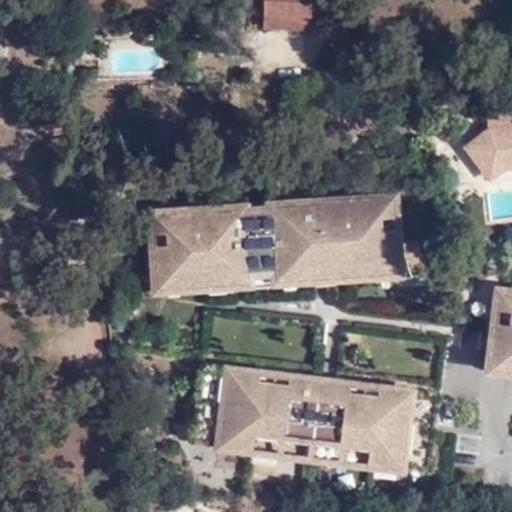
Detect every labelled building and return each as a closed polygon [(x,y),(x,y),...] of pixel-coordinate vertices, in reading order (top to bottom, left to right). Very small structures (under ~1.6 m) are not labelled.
[(304,36),(303,9),(265,8),(264,0),(241,0),(241,7),(254,8),(254,36),(273,36),(273,21),(288,21),(289,36),(304,36)] [(303,0),(264,0),(265,8),(303,9),(303,0)] [(273,36),(289,36),(288,21),(273,21),(273,36)] [(495,156),(511,153),(511,104),(495,108),(487,115),(488,126),(488,127),(465,146),(482,166),(495,156)] [(504,167),(511,165),(511,153),(495,156),(482,166),(491,177),(504,167)] [(249,202),(149,209),(154,292),(254,285),(254,275),(272,273),(273,284),(405,275),(399,192),(267,201),(267,206),(250,207),(249,202)] [(15,217),(0,217),(0,227),(16,228),(15,217)] [(0,239),(23,239),(23,227),(16,228),(0,227),(0,239)] [(23,239),(0,239),(0,269),(24,269),(23,239)] [(511,287),(497,286),(486,371),(511,374),(511,287)] [(406,471),(417,387),(225,363),(201,360),(192,440),(216,443),(215,448),(406,471)]
